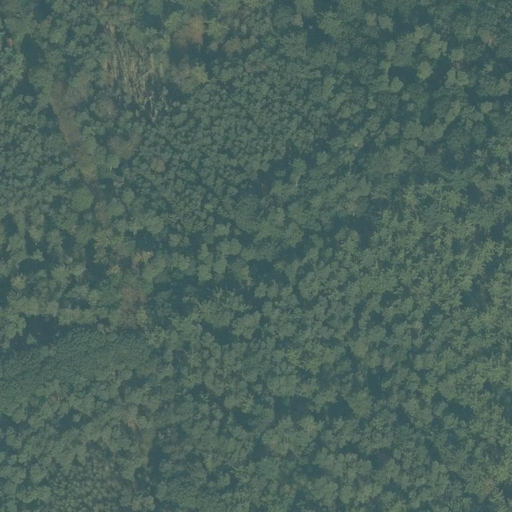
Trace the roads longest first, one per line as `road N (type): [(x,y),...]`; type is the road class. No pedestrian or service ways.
road 1 (track): [(139,332),(511,127)]
road 2 (track): [(511,313),(241,0)]
road 3 (track): [(139,332),(23,0)]
road 4 (track): [(204,511),(139,332)]
road 5 (track): [(0,391),(139,332)]
